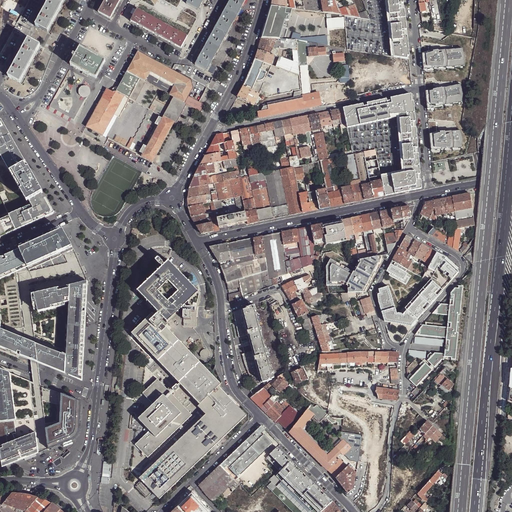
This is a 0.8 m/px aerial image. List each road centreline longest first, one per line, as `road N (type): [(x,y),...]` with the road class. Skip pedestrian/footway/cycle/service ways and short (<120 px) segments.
road 1 (motorway): [(507,0),(458,511)]
road 2 (motorway): [(473,511),(511,99)]
road 3 (unclassified): [(196,242),(426,194)]
road 4 (residential): [(419,89),(212,125)]
road 5 (residential): [(86,458),(113,255)]
road 6 (residential): [(405,349),(463,268),(459,257),(407,228)]
road 7 (residential): [(407,228),(373,294),(388,342),(405,349)]
road 8 (residential): [(263,0),(242,68),(212,125)]
road 9 (residential): [(260,415),(345,503)]
road 10 (residential): [(221,306),(231,385),(260,415)]
